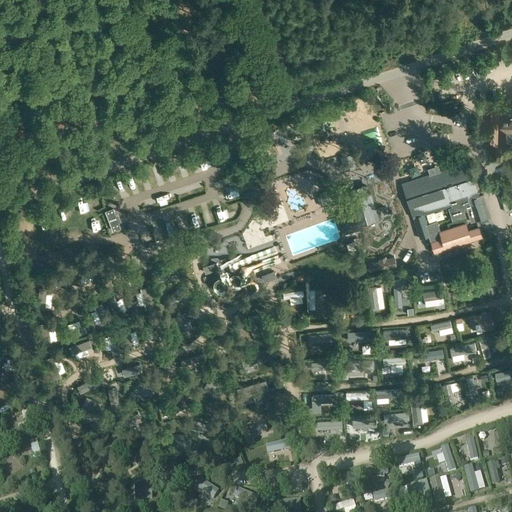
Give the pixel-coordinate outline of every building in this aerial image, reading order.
[(491,136),(491,143),(497,143),(497,150),(505,150),(505,143),(511,143),(511,112),(505,113),(491,113),(491,136)] [(360,136),(365,150),(375,147),(370,132),(360,136)] [(343,165),(353,162),(351,153),(341,156),(343,165)] [(444,156),(445,162),(453,161),(452,154),(444,156)] [(479,195),(478,195),(467,163),(440,172),(438,166),(433,167),(428,169),(430,175),(402,184),(413,216),(412,217),(420,238),(428,236),(434,252),(482,237),(478,226),(468,229),(466,222),(440,230),(437,220),(431,222),(427,224),(425,218),(424,213),(451,204),(453,210),(465,206),(471,222),(486,216),(479,195)] [(415,163),(404,167),(408,175),(418,171),(415,163)] [(306,184),(312,181),(308,174),(302,177),(306,184)] [(351,206),(346,207),(348,215),(353,213),(357,226),(363,224),(378,219),(367,183),(346,190),(351,206)] [(318,195),(321,206),(332,203),(329,192),(319,195),(318,195)] [(503,208),(508,206),(504,193),(499,194),(503,208)] [(462,207),(450,212),(452,219),(461,216),(461,215),(460,215),(464,213),(462,207)] [(119,223),(116,215),(113,208),(105,211),(113,231),(121,228),(119,223)] [(369,272),(396,265),(394,256),(386,258),(385,256),(378,258),(379,260),(367,263),(369,272)] [(174,258),(156,274),(162,281),(180,265),(174,258)] [(215,263),(203,268),(205,274),(217,269),(215,263)] [(79,268),(78,276),(81,276),(93,277),(99,278),(100,270),(79,268)] [(69,269),(49,275),(52,283),(55,282),(67,278),(72,276),(69,269)] [(273,272),(261,276),(263,282),(276,277),(273,272)] [(485,276),(464,283),(466,291),(487,283),(485,276)] [(400,280),(393,281),(395,306),(402,305),(402,304),(401,297),(400,280)] [(148,286),(140,288),(141,292),(144,304),(146,309),(154,307),(148,286)] [(181,286),(164,302),(170,309),(187,293),(181,286)] [(376,287),(368,288),(371,310),(379,309),(379,308),(376,288),(376,287)] [(39,288),(38,309),(45,310),(45,307),(47,294),(47,289),(39,288)] [(302,290),(283,293),(283,299),(289,298),(301,296),(303,296),(302,290)] [(442,290),(423,293),(424,300),(425,300),(443,297),(442,290)] [(114,295),(107,299),(117,318),(124,315),(123,312),(117,301),(114,295)] [(101,303),(94,307),(96,310),(102,321),(104,326),(111,322),(101,303)] [(258,311),(244,319),(252,333),(266,325),(258,311)] [(491,312),(473,316),(475,325),(481,324),(483,332),(495,329),(491,312)] [(177,319),(172,321),(176,332),(191,326),(187,316),(182,317),(181,315),(176,317),(177,319)] [(157,320),(149,322),(150,326),(153,338),(155,343),(163,341),(157,320)] [(450,321),(431,325),(432,331),(439,329),(452,326),(450,321)] [(48,323),(40,324),(44,345),(52,344),(51,341),(49,329),(48,323)] [(69,330),(64,332),(67,339),(87,332),(84,325),(81,326),(69,330)] [(129,327),(121,329),(127,350),(135,347),(134,344),(131,332),(129,327)] [(407,329),(384,330),(385,338),(389,338),(406,337),(407,337),(407,329)] [(115,331),(108,333),(108,336),(111,349),(113,354),(121,352),(115,331)] [(370,331),(348,332),(348,341),(370,340),(370,331)] [(333,333),(309,335),(310,343),(333,341),(333,333)] [(235,334),(212,340),(214,348),(237,341),(235,334)] [(486,338),(479,340),(484,359),(491,357),(488,344),(487,343),(486,340),(486,338)] [(89,340),(69,347),(72,354),(75,353),(87,349),(92,347),(89,340)] [(475,342),(450,348),(452,356),(463,353),(469,352),(470,352),(477,350),(475,342)] [(269,349),(241,357),(243,366),(272,358),(269,349)] [(439,350),(420,353),(421,359),(434,357),(440,356),(439,350)] [(203,354),(181,361),(183,369),(206,362),(203,354)] [(53,356),(45,359),(54,379),(61,376),(60,373),(56,362),(53,356)] [(404,356),(383,358),(384,366),(390,365),(402,364),(405,363),(404,356)] [(373,360),(348,360),(348,369),(364,369),(370,369),(373,368),(373,360)] [(302,361),(303,369),(311,369),(310,361),(302,361)] [(332,361),(311,363),(312,370),(325,369),(330,369),(333,368),(332,361)] [(140,364),(126,368),(128,376),(142,371),(140,364)] [(511,369),(495,373),(497,381),(511,378),(511,369)] [(473,377),(466,379),(471,401),(478,399),(475,384),(474,380),(473,377)] [(213,382),(208,379),(202,389),(217,398),(222,388),(218,385),(219,383),(214,380),(213,382)] [(90,380),(77,387),(81,393),(94,387),(90,380)] [(265,381),(237,389),(239,398),(268,390),(265,381)] [(141,382),(135,389),(140,393),(137,396),(145,402),(155,390),(148,384),(145,386),(141,382)] [(450,383),(444,385),(449,408),(456,406),(456,405),(452,391),(450,383)] [(397,389),(375,391),(376,398),(388,397),(398,396),(397,389)] [(368,391),(346,393),(347,400),(368,398),(368,391)] [(116,392),(108,394),(112,408),(119,406),(116,392)] [(423,422),(421,405),(424,405),(423,399),(420,400),(419,396),(409,398),(413,423),(423,422)] [(85,401),(81,409),(86,411),(85,414),(94,418),(100,404),(91,400),(90,403),(85,401)] [(182,400),(158,405),(160,413),(183,408),(182,400)] [(29,412),(22,413),(22,414),(25,431),(32,429),(29,412)] [(408,412),(384,414),(385,422),(409,419),(408,412)] [(138,413),(116,422),(119,430),(141,421),(138,413)] [(356,419),(354,420),(354,428),(362,427),(367,427),(376,427),(376,418),(375,418),(356,419)] [(341,419),(321,422),(322,428),(334,426),(339,425),(342,425),(341,419)] [(194,420),(191,428),(215,436),(217,427),(194,420)] [(264,423),(242,429),(244,437),(267,431),(264,423)] [(478,441),(485,439),(483,430),(476,432),(478,441)] [(177,437),(171,437),(171,448),(187,449),(188,438),(182,438),(182,435),(177,435),(177,437)] [(501,435),(494,437),(497,451),(498,456),(498,457),(505,456),(501,435)] [(36,441),(29,443),(34,459),(40,457),(36,441)] [(473,441),(466,443),(470,462),(477,461),(473,441)] [(227,442),(206,453),(210,460),(231,450),(227,442)] [(288,442),(265,447),(267,455),(290,450),(288,442)] [(114,443),(97,457),(103,464),(120,450),(114,443)] [(153,448),(132,459),(136,466),(157,455),(153,448)] [(450,451),(428,455),(430,462),(432,462),(451,458),(450,451)] [(418,458),(397,462),(398,468),(398,469),(413,466),(419,465),(418,458)] [(239,461),(232,464),(235,471),(242,468),(239,461)] [(494,464),(487,466),(492,486),(499,484),(496,472),(494,465),(494,464)] [(471,467),(463,470),(471,495),(478,493),(473,475),(471,467)] [(353,475),(345,477),(349,492),(351,498),(359,496),(353,475)] [(199,479),(194,486),(213,500),(218,492),(199,479)] [(170,480),(164,486),(180,503),(186,497),(170,480)] [(439,480),(429,482),(435,503),(435,504),(445,501),(439,480)] [(426,483),(406,489),(406,490),(408,497),(408,498),(420,495),(424,508),(432,506),(432,505),(426,484),(426,483)] [(135,488),(135,500),(151,499),(150,488),(145,488),(145,485),(140,485),(140,488),(135,488)] [(237,490),(234,498),(256,507),(259,499),(237,490)] [(377,495),(373,496),(374,503),(395,498),(394,491),(393,492),(377,495)] [(98,511),(94,498),(86,501),(89,511),(98,511)] [(353,501),(335,507),(336,511),(338,511),(344,510),(355,507),(353,501)] [(283,505),(283,511),(300,511),(299,504),(294,504),(294,502),(288,502),(289,505),(283,505)]
